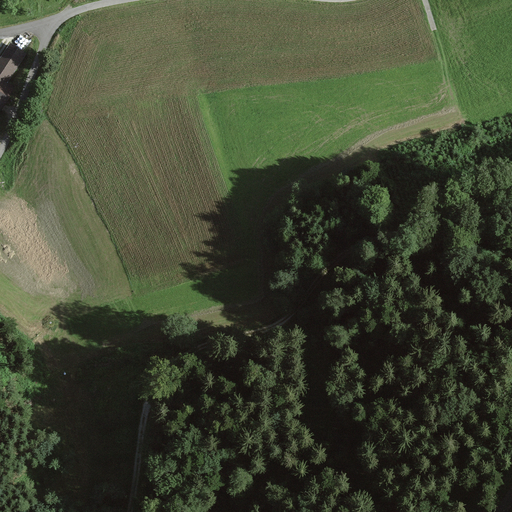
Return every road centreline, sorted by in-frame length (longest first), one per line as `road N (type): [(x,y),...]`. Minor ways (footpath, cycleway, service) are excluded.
road 1 (track): [(130,511),(149,398),(186,353),(271,327),(350,248),(511,201)]
road 2 (track): [(0,152),(58,20),(0,35)]
